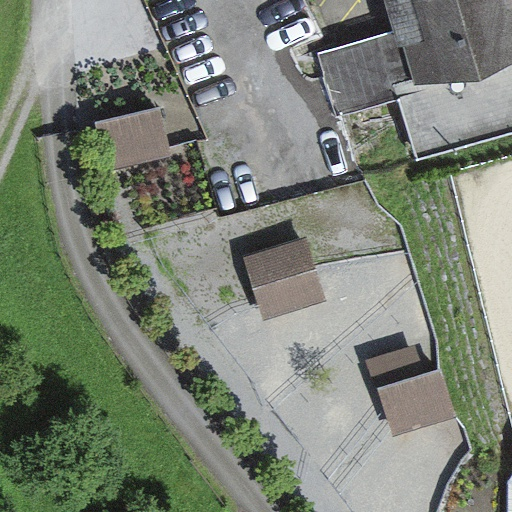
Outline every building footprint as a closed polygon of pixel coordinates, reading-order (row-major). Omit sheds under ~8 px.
[(511,0),(395,0),(419,81),(511,54),(511,0)] [(158,110),(89,122),(95,160),(165,148),(158,110)] [(239,254),(255,311),(319,294),(304,237),(239,254)] [(384,465),(450,444),(436,400),(370,421),(384,465)] [(511,511),(511,453),(507,460),(495,488),(494,511),(511,511)]
